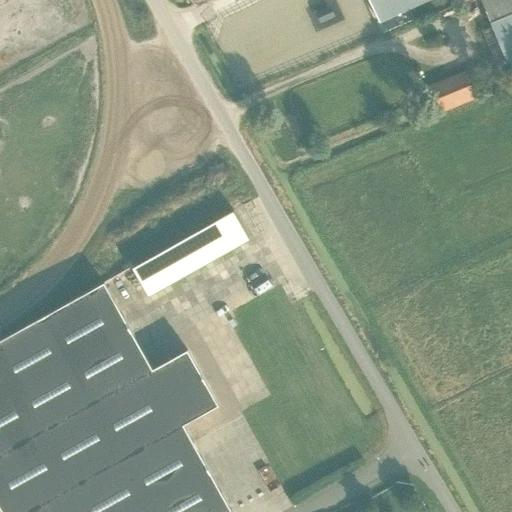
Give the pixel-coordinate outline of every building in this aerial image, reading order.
[(369,0),(380,22),(429,0),(369,0)] [(511,0),(480,0),(507,62),(509,62),(511,68),(511,0)] [(442,112),(475,97),(465,75),(432,89),(442,112)] [(132,267),(148,295),(249,238),(234,210),(132,267)] [(105,282),(0,340),(0,506),(3,511),(232,511),(184,424),(218,405),(188,350),(153,369),(105,282)]
